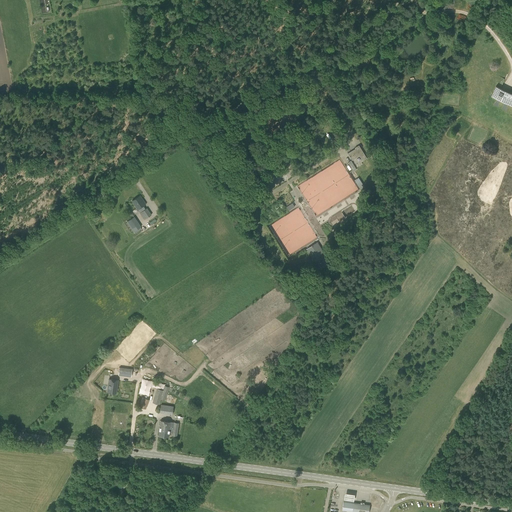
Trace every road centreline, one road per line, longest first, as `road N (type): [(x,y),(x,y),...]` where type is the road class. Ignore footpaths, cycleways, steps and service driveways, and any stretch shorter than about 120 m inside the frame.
road 1 (unclassified): [(0,261),(405,0)]
road 2 (secondary): [(394,488),(0,433)]
